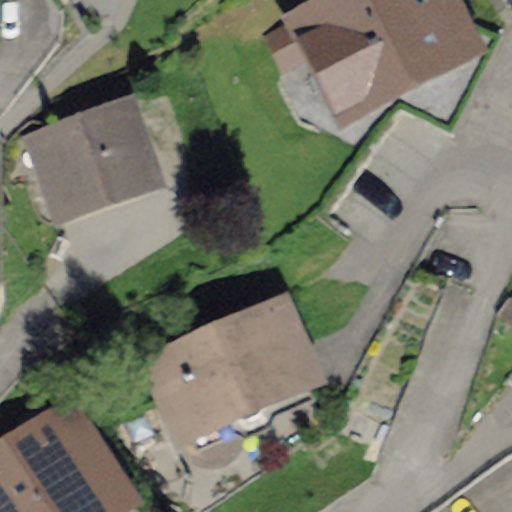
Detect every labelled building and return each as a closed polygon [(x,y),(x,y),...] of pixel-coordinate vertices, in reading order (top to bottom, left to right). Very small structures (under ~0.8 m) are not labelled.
[(118,0),(54,0),(63,15),(70,27),(118,0)] [(468,71),(444,0),(305,0),(273,11),(311,124),(468,71)] [(133,110),(12,151),(41,235),(162,193),(133,110)] [(511,299),(502,314),(511,321),(511,299)] [(254,309),(123,372),(174,478),(305,415),(254,309)] [(112,511),(61,423),(0,458),(0,511),(112,511)]
